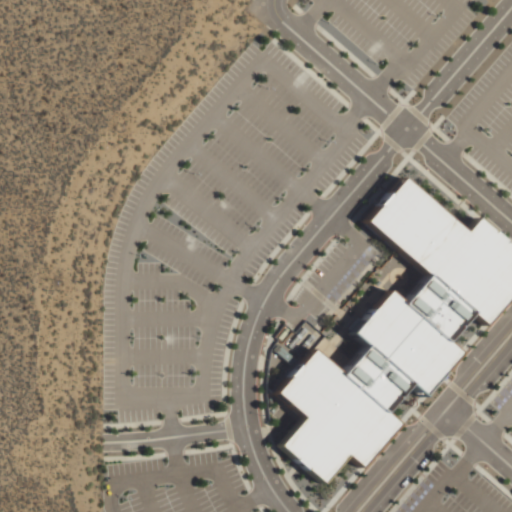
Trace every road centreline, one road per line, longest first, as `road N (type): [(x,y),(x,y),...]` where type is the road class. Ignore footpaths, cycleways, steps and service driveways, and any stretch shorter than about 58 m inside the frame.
road 1 (residential): [(289,511),(249,444),(244,363),(257,314),(282,271),(511,5)]
road 2 (residential): [(272,0),(282,21),(511,221)]
road 3 (tertiary): [(511,330),(355,511)]
road 4 (residential): [(247,425),(101,442)]
